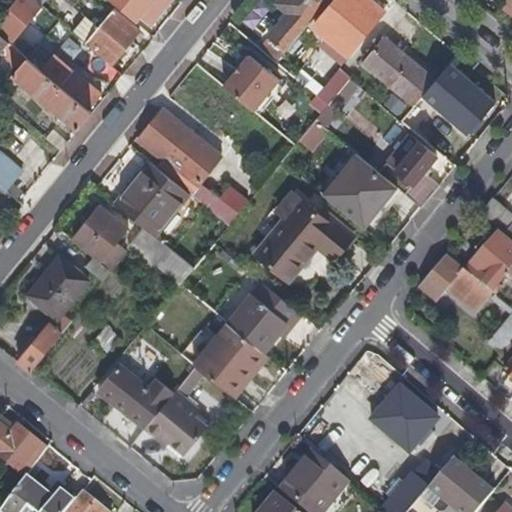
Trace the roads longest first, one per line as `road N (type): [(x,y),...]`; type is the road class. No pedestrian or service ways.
road 1 (residential): [(0,265),(215,0)]
road 2 (residential): [(364,310),(199,511)]
road 3 (residential): [(511,131),(364,310)]
road 4 (residential): [(0,375),(168,511)]
road 5 (residential): [(511,437),(364,310)]
